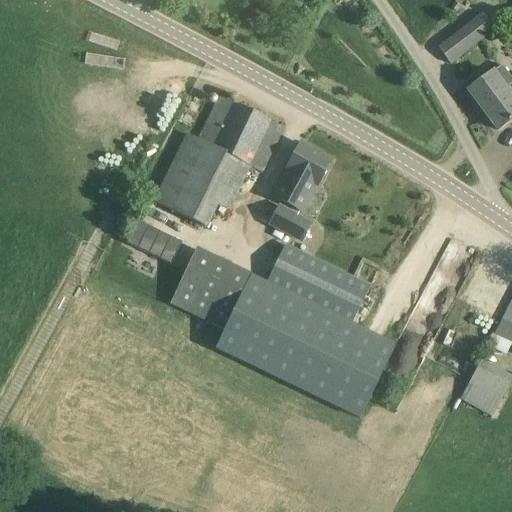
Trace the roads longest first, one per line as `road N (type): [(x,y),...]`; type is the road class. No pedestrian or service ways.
road 1 (tertiary): [(511,230),(441,181),(108,0)]
road 2 (residential): [(511,227),(373,0)]
